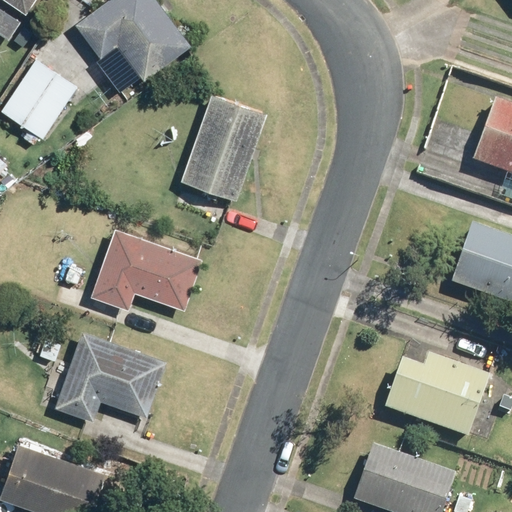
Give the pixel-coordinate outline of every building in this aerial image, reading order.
[(11,0),(29,10),(34,0),(11,0)] [(148,0),(121,0),(79,22),(113,90),(178,57),(148,0)] [(37,134),(73,85),(39,61),(4,110),(37,134)] [(235,200),(265,113),(211,95),(181,182),(235,200)] [(511,103),(503,100),(477,161),(511,175),(511,103)] [(511,245),(474,232),(456,282),(511,301),(511,245)] [(197,260),(109,234),(94,283),(182,309),(197,260)] [(138,428),(160,363),(84,337),(62,402),(138,428)] [(387,409),(463,434),(481,380),(405,355),(387,409)] [(21,449),(5,494),(58,511),(83,511),(96,475),(21,449)] [(403,511),(435,511),(447,478),(373,453),(358,496),(403,511)]
